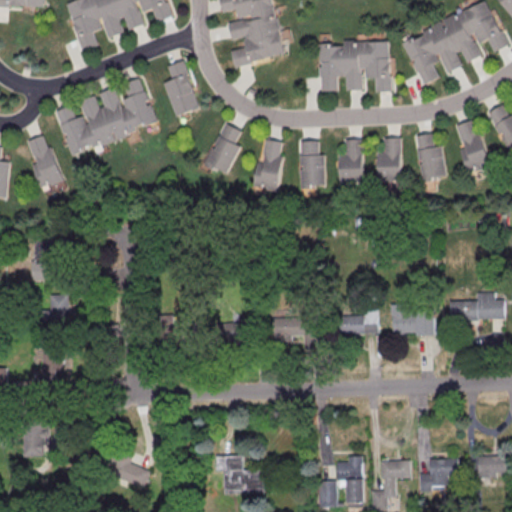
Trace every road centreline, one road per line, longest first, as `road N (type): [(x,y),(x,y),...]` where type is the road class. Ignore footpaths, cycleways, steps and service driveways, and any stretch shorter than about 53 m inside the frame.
road 1 (residential): [(511,382),(145,396),(132,384),(128,226)]
road 2 (residential): [(511,70),(422,113),(278,119),(246,108),(215,77),(197,0)]
road 3 (residential): [(0,70),(43,82),(69,79),(200,32)]
